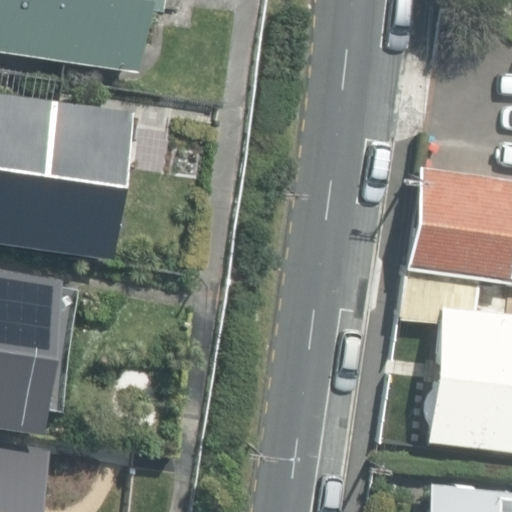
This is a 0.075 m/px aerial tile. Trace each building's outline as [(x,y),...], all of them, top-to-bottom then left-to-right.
[(0,0),(0,47),(132,68),(141,8),(156,10),(157,0),(0,0)] [(0,240),(103,255),(124,107),(0,89),(0,240)] [(400,264),(504,279),(511,227),(511,178),(414,164),(400,264)] [(0,424),(31,429),(55,277),(0,267),(0,424)] [(422,438),(511,449),(511,312),(468,307),(471,280),(471,279),(399,270),(393,317),(436,320),(422,438)] [(0,511),(29,511),(42,445),(0,436),(0,511)] [(511,511),(511,488),(424,479),(420,511),(511,511)]
